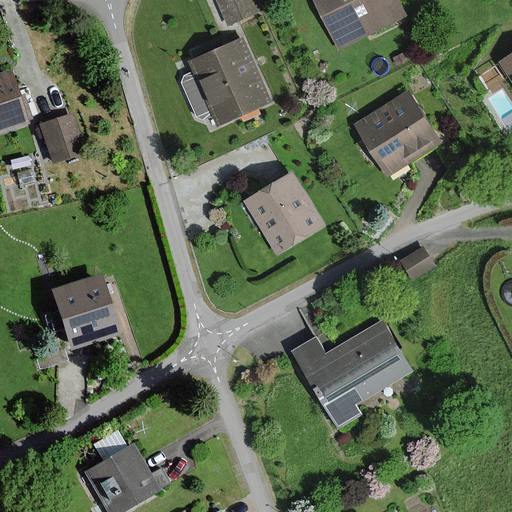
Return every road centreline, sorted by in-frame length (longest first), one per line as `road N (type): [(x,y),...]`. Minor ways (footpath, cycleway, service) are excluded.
road 1 (residential): [(108,0),(209,344)]
road 2 (residential): [(209,344),(412,232),(511,197)]
road 3 (residential): [(0,460),(209,344)]
road 4 (residential): [(209,344),(270,511)]
